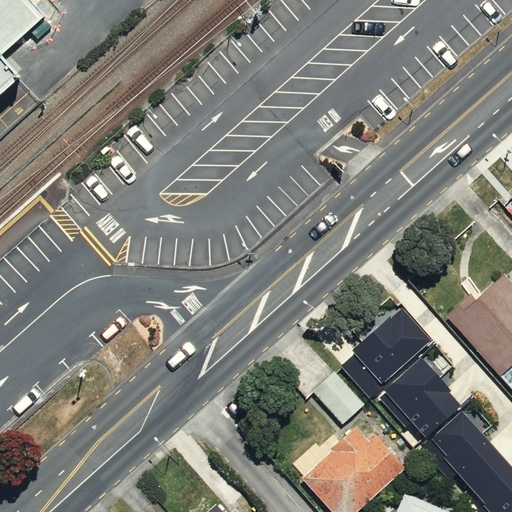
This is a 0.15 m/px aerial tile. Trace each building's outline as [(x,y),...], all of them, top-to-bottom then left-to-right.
[(0,108),(34,80),(0,42),(0,108)] [(468,289),(443,312),(511,388),(511,387),(511,282),(501,270),(474,296),(468,289)] [(433,340),(403,306),(352,351),(354,353),(340,366),(368,398),(433,340)] [(451,391),(420,358),(385,390),(386,392),(379,399),(405,427),(411,421),(426,437),(460,405),(449,393),(451,391)] [(364,400),(332,367),(311,387),(342,420),(364,400)] [(511,393),(509,389),(503,383),(473,410),(469,414),(503,451),(511,442),(511,393)] [(502,457),(461,412),(421,448),(450,480),(457,473),(469,486),(502,457)] [(354,511),(402,469),(371,434),(365,439),(354,427),(298,478),(328,511),(354,511)] [(511,511),(511,467),(502,457),(469,486),(484,504),(476,510),(477,511),(511,511)] [(440,511),(399,494),(391,511),(440,511)]
